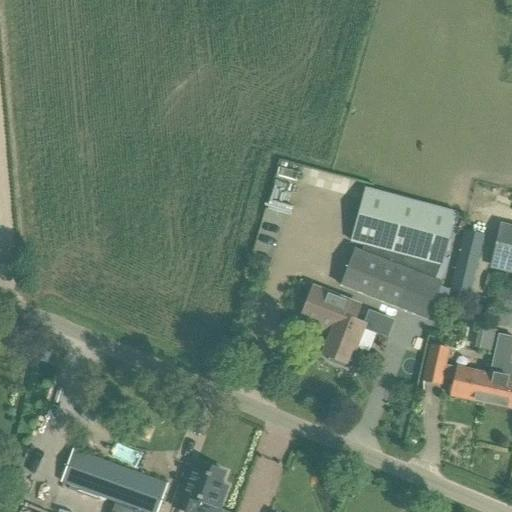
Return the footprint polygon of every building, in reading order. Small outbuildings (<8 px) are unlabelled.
[(367,187),(351,242),(376,248),(442,266),(457,211),(367,187)] [(511,226),(502,224),(493,263),(511,267),(511,226)] [(464,230),(450,290),(471,295),(485,235),(464,230)] [(354,250),(340,286),(426,319),(440,282),(354,250)] [(511,289),(499,286),(491,324),(511,328),(511,289)] [(312,289),(300,319),(332,331),(323,355),(330,357),(329,362),(343,367),(344,363),(346,364),(348,360),(357,364),(362,351),(355,349),(364,325),(354,321),(359,307),(312,289)] [(451,395),(484,402),(490,373),(446,364),(449,348),(431,344),(424,380),(442,383),(443,377),(455,380),(451,395)] [(511,378),(507,377),(509,370),(492,366),(490,373),(484,402),(511,408),(511,378)] [(72,449),(60,480),(113,501),(143,511),(158,511),(169,483),(72,449)] [(196,463),(183,504),(195,508),(198,498),(218,505),(228,473),(196,463)] [(143,511),(113,501),(108,511),(143,511)]
